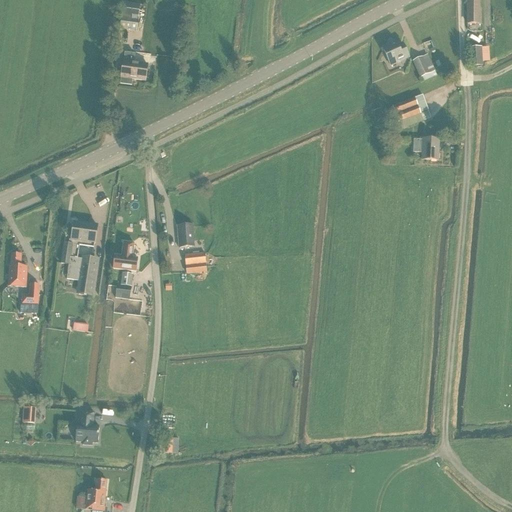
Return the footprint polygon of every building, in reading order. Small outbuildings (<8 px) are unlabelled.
[(479,9),(479,2),(467,2),(467,24),(481,24),(481,9),(479,9)] [(138,18),(140,5),(121,3),(120,16),(121,16),(120,29),(136,31),(138,18)] [(398,47),(396,43),(383,49),(390,65),(408,57),(403,45),(398,47)] [(468,48),(470,66),(482,65),(481,48),(468,48)] [(135,55),(124,53),(121,78),(120,84),(132,86),(133,80),(145,81),(147,65),(134,63),(135,55)] [(420,78),(429,74),(422,57),(413,62),(420,78)] [(419,94),(423,113),(431,111),(427,92),(419,94)] [(415,98),(392,107),(401,129),(423,121),(415,98)] [(422,154),(422,160),(438,161),(439,141),(423,140),(423,141),(414,140),(413,153),(422,154)] [(74,223),(71,240),(69,240),(69,244),(64,243),(61,264),(68,265),(66,280),(78,282),(77,289),(79,289),(78,295),(86,296),(87,294),(93,295),(97,265),(96,265),(96,259),(82,257),(82,259),(77,259),(79,246),(94,248),(97,226),(74,223)] [(193,225),(177,226),(179,249),(195,248),(193,225)] [(133,271),(134,258),(132,258),(133,244),(123,243),(122,256),(115,256),(113,269),(133,271)] [(22,255),(10,254),(10,266),(8,266),(7,287),(27,288),(28,267),(22,267),(22,255)] [(202,265),(206,264),(205,254),(185,257),(186,266),(191,266),(191,274),(202,272),(202,265)] [(133,274),(122,273),(122,275),(118,275),(115,296),(130,298),(133,274)] [(40,285),(29,284),(29,294),(27,295),(22,295),(21,305),(20,305),(20,313),(26,313),(26,305),(30,305),(29,311),(38,311),(38,306),(39,306),(40,285)] [(86,320),(86,314),(79,314),(78,327),(93,329),(94,321),(86,320)] [(92,446),(92,444),(98,444),(98,427),(92,427),(93,413),(78,413),(78,426),(76,426),(75,443),(82,443),(82,446),(92,446)] [(172,440),(163,439),(162,454),(171,455),(172,440)] [(106,511),(107,508),(104,508),(107,481),(96,480),(95,491),(87,491),(86,507),(92,508),(91,511),(92,511),(91,511),(106,511)] [(81,509),(81,510),(83,511),(85,499),(77,498),(76,508),(81,509)]
